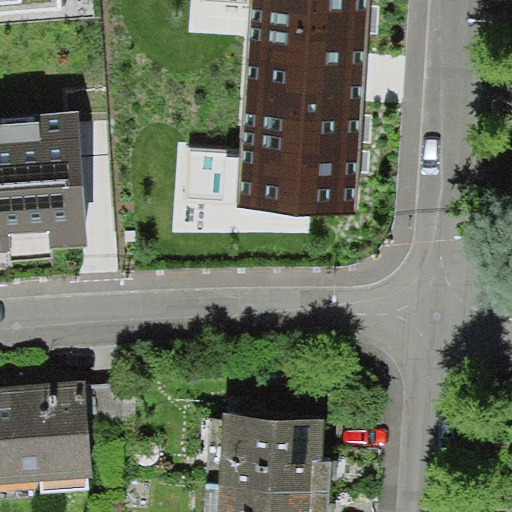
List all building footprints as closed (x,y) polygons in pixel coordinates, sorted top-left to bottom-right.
[(0,0),(0,9),(61,5),(60,0),(0,0)] [(0,110),(0,245),(89,239),(79,105),(0,110)] [(213,183),(347,191),(348,171),(352,113),(230,106),(228,134),(216,134),(213,183)] [(85,411),(95,410),(97,430),(121,429),(124,380),(56,384),(55,370),(0,373),(0,471),(40,468),(41,488),(87,485),(86,465),(89,465),(85,411)] [(222,481),(329,487),(331,455),(317,454),(318,441),(319,414),(227,408),(222,481)] [(326,511),(329,487),(222,481),(220,511),(326,511)]
